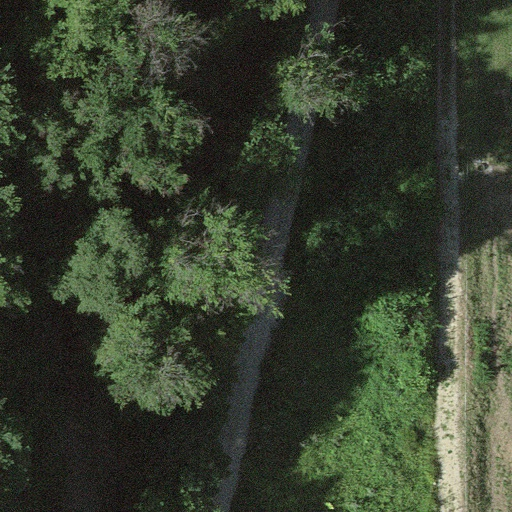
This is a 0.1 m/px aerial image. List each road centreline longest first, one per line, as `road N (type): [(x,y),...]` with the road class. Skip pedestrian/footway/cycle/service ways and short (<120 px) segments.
road 1 (track): [(235,511),(262,403),(326,0)]
road 2 (track): [(464,0),(454,511)]
road 3 (track): [(74,511),(0,188)]
